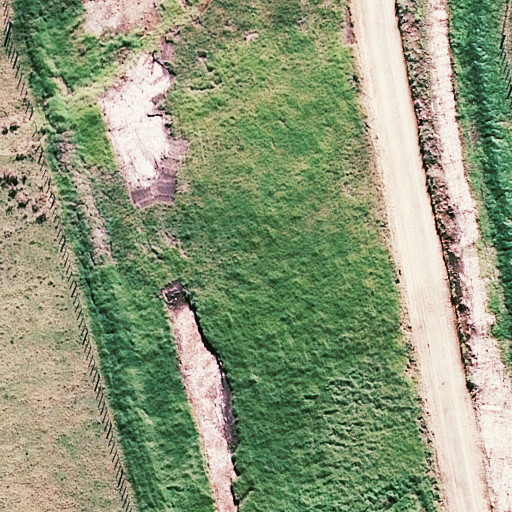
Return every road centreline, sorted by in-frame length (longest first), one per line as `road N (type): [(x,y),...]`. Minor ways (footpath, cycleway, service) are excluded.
road 1 (unknown): [(246,0),(243,98),(342,511)]
road 2 (track): [(426,511),(366,0)]
